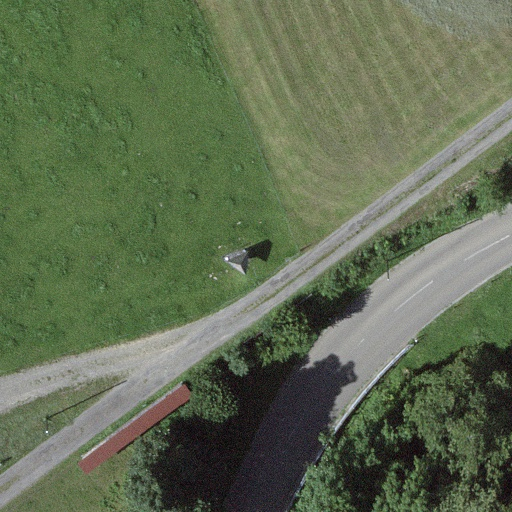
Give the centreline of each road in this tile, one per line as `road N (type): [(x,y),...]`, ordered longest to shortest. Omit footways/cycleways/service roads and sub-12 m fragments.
road 1 (track): [(511,107),(203,329),(0,385)]
road 2 (tertiary): [(244,511),(340,352),(511,233)]
